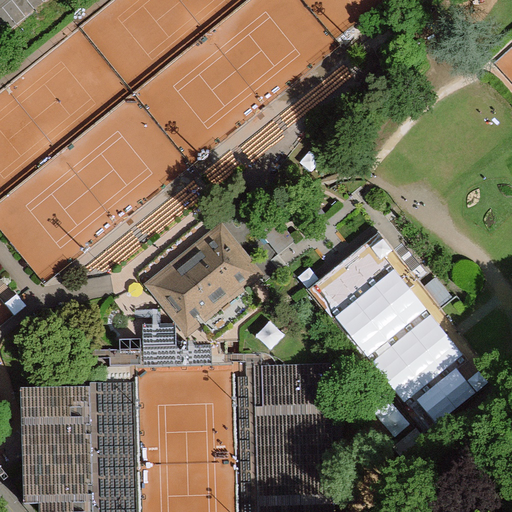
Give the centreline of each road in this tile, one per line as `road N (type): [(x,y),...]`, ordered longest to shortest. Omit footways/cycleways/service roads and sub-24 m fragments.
road 1 (track): [(379,511),(511,376)]
road 2 (track): [(511,301),(475,255),(378,186)]
